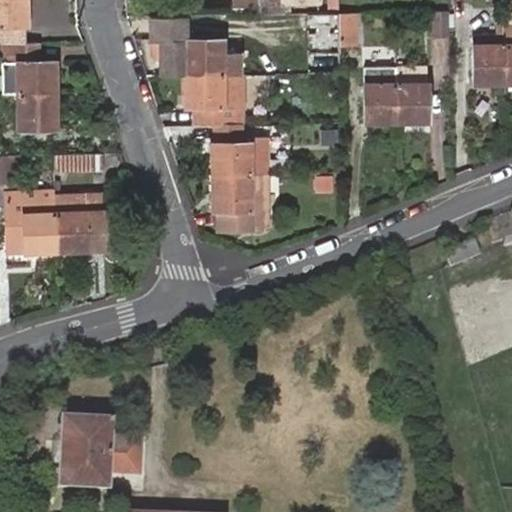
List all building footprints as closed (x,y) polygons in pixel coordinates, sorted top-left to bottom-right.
[(0,0),(0,43),(13,43),(36,43),(35,28),(23,28),(22,0),(0,0)] [(257,10),(282,10),(282,0),(256,0),(257,7),(257,10)] [(424,45),(449,45),(448,10),(424,11),(424,45)] [(155,70),(181,69),(180,40),(186,40),(186,11),(145,12),(145,36),(155,36),(155,70)] [(336,13),(337,46),(360,45),(359,12),(336,13)] [(511,27),(503,28),(503,45),(511,45),(511,27)] [(181,78),(216,77),(215,40),(186,40),(180,40),(181,69),(181,78)] [(13,43),(13,94),(55,94),(55,59),(36,60),(36,43),(13,43)] [(471,83),(504,83),(503,45),(470,47),(471,83)] [(511,45),(503,45),(504,83),(511,82),(511,45)] [(362,127),(394,127),(393,92),(392,69),(361,71),(362,127)] [(210,127),(232,126),(233,126),(232,111),(232,77),(216,77),(181,78),(182,111),(192,110),(192,128),(210,127)] [(393,92),(394,127),(426,126),(426,91),(393,92)] [(55,94),(13,94),(14,130),(56,130),(55,94)] [(210,127),(211,177),(249,176),(248,141),(244,141),(233,141),(233,126),(232,126),(210,127)] [(100,173),(100,155),(56,155),(56,174),(100,173)] [(0,156),(0,202),(9,202),(10,248),(57,247),(56,212),(56,197),(12,197),(12,192),(12,157),(0,156)] [(314,190),(333,191),(334,175),(315,174),(314,190)] [(249,176),(211,177),(212,230),(250,230),(264,229),(263,176),(249,176)] [(56,212),(57,247),(91,247),(91,244),(111,245),(110,211),(106,211),(106,190),(56,191),(56,197),(56,212)] [(471,242),(445,252),(449,265),(476,253),(471,242)] [(111,423),(59,420),(54,490),(106,493),(107,477),(137,479),(139,444),(109,442),(111,423)]
